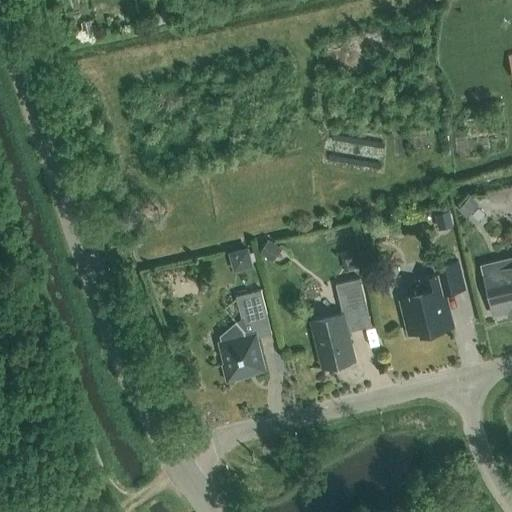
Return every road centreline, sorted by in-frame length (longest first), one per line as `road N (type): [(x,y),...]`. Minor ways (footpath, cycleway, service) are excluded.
road 1 (secondary): [(176,464),(145,403),(0,14)]
road 2 (residential): [(176,464),(241,430),(460,377)]
road 3 (unknown): [(0,320),(26,379),(82,418),(122,496),(167,482),(176,464)]
road 4 (residential): [(460,377),(489,471),(511,506)]
